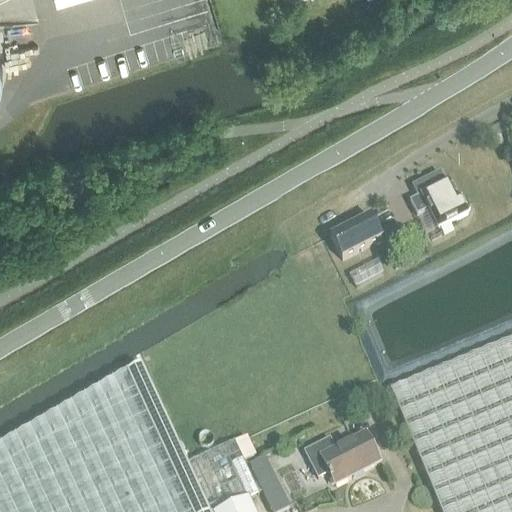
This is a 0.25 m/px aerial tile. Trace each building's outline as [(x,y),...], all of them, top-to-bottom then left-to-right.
[(427,213),(436,232),(466,217),(468,211),(464,204),(458,202),(456,202),(447,184),(444,186),(438,174),(410,188),(415,200),(407,204),(415,218),(427,213)] [(340,264),(381,242),(369,219),(328,240),(340,264)] [(377,264),(349,278),(355,289),(382,275),(377,264)] [(511,511),(511,338),(387,390),(438,511),(511,511)] [(140,368),(0,449),(0,511),(223,511),(248,501),(258,496),(244,467),(243,463),(234,445),(234,443),(186,466),(140,368)] [(333,489),(377,466),(363,437),(333,452),(328,442),(302,454),(316,481),(327,476),(327,478),(326,478),(328,482),(329,481),(333,489)] [(247,439),(234,445),(243,463),(255,457),(247,439)] [(280,489),(263,497),(269,511),(285,511),(290,510),(280,489)] [(253,511),(248,501),(223,511),(253,511)]
